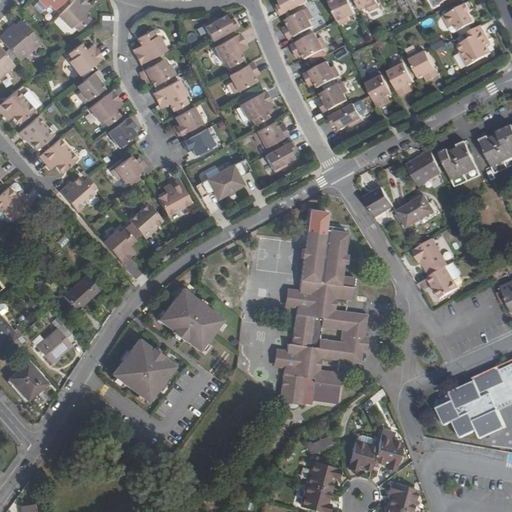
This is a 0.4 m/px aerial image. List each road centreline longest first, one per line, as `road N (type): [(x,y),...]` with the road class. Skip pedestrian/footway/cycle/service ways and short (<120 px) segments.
road 1 (residential): [(36,449),(111,331),(155,281),(336,173)]
road 2 (residential): [(336,173),(511,79)]
road 3 (residential): [(336,173),(247,0)]
road 4 (residential): [(172,161),(122,74),(125,0)]
road 5 (residential): [(415,301),(336,173)]
